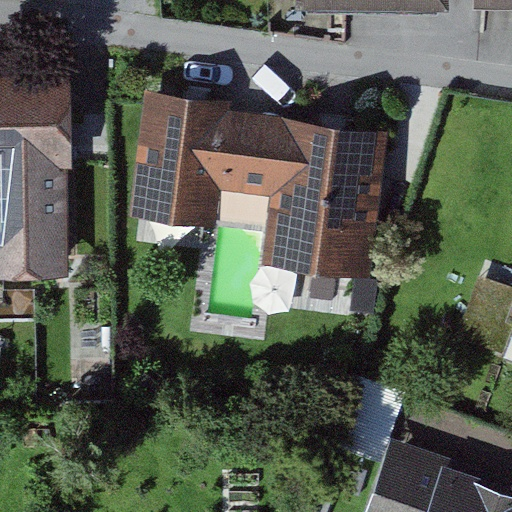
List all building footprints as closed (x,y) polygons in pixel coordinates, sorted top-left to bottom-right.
[(86,77),(0,78),(0,268),(80,267),(78,158),(88,158),(86,77)] [(223,158),(228,116),(230,107),(166,99),(152,202),(215,210),(223,158)] [(296,168),(301,126),(228,116),(223,158),(296,168)] [(387,137),(301,126),(296,168),(285,250),(371,261),(387,137)] [(511,511),(511,495),(413,456),(391,511),(511,511)]
